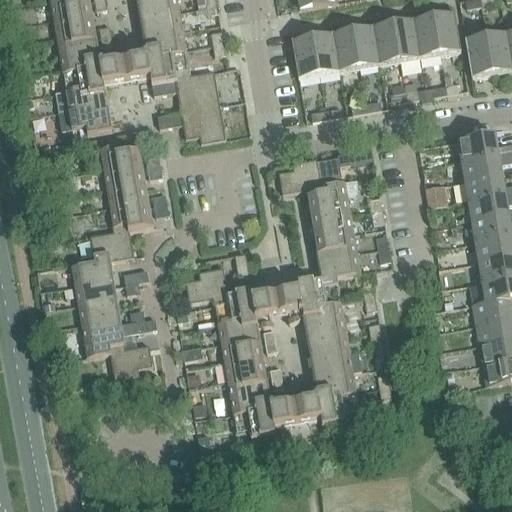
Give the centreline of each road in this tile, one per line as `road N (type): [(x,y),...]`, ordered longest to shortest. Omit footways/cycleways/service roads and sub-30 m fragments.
road 1 (residential): [(162,444),(181,430),(156,280),(195,226),(230,220),(220,162),(270,153)]
road 2 (residential): [(270,153),(511,115)]
road 3 (tertiary): [(41,511),(0,288)]
road 4 (residential): [(245,0),(270,153)]
